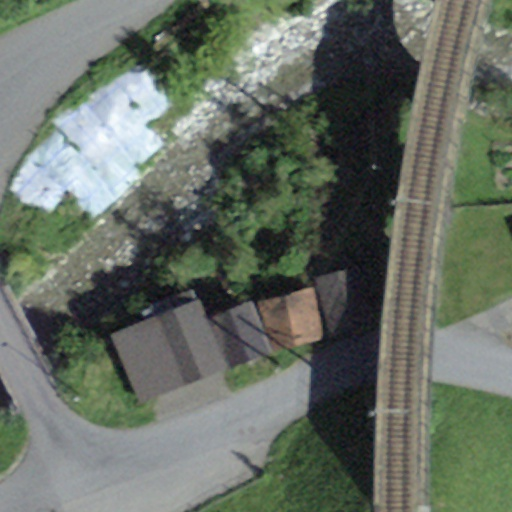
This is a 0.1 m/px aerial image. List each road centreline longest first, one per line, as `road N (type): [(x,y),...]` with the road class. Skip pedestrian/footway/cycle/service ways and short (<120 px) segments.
road 1 (residential): [(511,376),(451,357),(373,356),(74,482)]
road 2 (residential): [(137,0),(58,47),(0,100)]
road 3 (residential): [(0,331),(74,482)]
